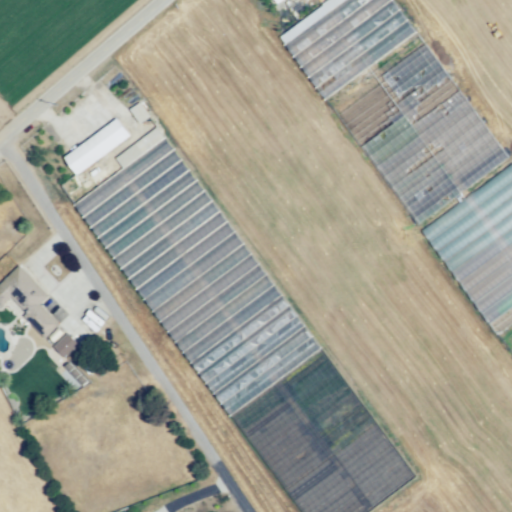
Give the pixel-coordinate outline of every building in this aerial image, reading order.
[(285,43),(344,0),(389,0),(414,35),(325,99),(285,43)] [(149,116),(139,102),(129,109),(138,123),(149,116)] [(64,154),(116,117),(129,136),(77,173),(64,154)] [(156,129),(372,424),(285,488),(78,205),(121,173),(112,160),(156,129)] [(0,297),(0,292),(21,271),(47,296),(40,304),(61,324),(46,339),(23,318),(27,314),(10,297),(5,302),(0,297)] [(54,346),(69,334),(78,346),(64,358),(54,346)] [(56,370),(76,392),(86,382),(66,360),(56,370)]
